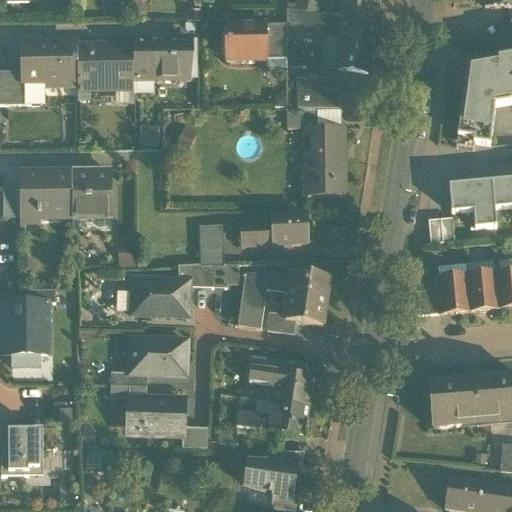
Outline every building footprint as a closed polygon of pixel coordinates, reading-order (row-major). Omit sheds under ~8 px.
[(299,0),(295,0),(294,14),(317,17),(319,18),(321,3),(299,0)] [(345,0),(343,21),(375,26),(378,0),(345,0)] [(511,10),(511,0),(484,0),(484,10),(511,10)] [(264,32),(264,56),(287,56),(287,39),(316,43),(317,36),(319,18),(317,17),(294,14),(286,13),(286,14),(286,27),(286,32),(264,32)] [(325,37),(340,39),(343,21),(319,18),(317,36),(325,37)] [(375,26),(343,21),(340,39),(336,71),(368,76),(375,26)] [(226,62),(264,62),(264,56),(264,32),(248,32),(248,28),(225,28),(226,62)] [(511,28),(498,31),(500,44),(511,41),(511,28)] [(320,68),(336,71),(340,39),(325,37),(320,68)] [(133,43),(133,47),(133,83),(182,83),(182,66),(188,66),(188,42),(133,43)] [(44,88),(77,87),(77,48),(40,48),(40,44),(22,44),(22,74),(22,88),(24,88),(24,108),(44,108),(44,88)] [(133,91),(133,83),(133,47),(77,48),(77,87),(77,92),(115,92),(133,91)] [(287,72),(287,56),(264,56),(264,62),(264,73),(287,72)] [(511,56),(499,59),(499,63),(467,69),(457,139),(473,142),(473,146),(489,148),(495,108),(511,105),(511,56)] [(290,72),(300,72),(301,57),(290,57),(290,72)] [(0,74),(0,108),(24,108),(24,88),(22,88),(22,74),(0,74)] [(299,82),(299,113),(335,112),(335,95),(321,94),(323,82),(299,82)] [(133,91),(115,92),(116,108),(134,107),(133,91)] [(287,132),(303,132),(308,132),(308,131),(317,131),(317,112),(299,113),(287,113),(287,132)] [(340,112),(335,112),(317,112),(317,131),(340,131),(340,112)] [(140,130),(140,149),(159,149),(159,130),(140,130)] [(184,130),(175,147),(188,153),(196,137),(184,130)] [(304,163),(304,199),(344,199),(343,131),(340,131),(317,131),(308,131),(308,132),(308,163),(304,163)] [(286,162),(297,163),(299,149),(288,148),(286,162)] [(37,218),(72,218),(72,177),(21,177),(21,190),(22,218),(25,218),(25,213),(37,213),(37,218)] [(112,177),(72,177),(72,218),(72,219),(112,219),(112,177)] [(511,185),(492,187),(494,213),(511,211),(511,185)] [(494,213),(492,187),(449,191),(451,217),(473,215),(475,233),(496,231),(494,213)] [(5,220),(22,219),(22,218),(21,190),(4,190),(5,220)] [(271,218),(271,227),(273,249),(273,250),(307,248),(306,216),(271,218)] [(451,221),(440,222),(442,246),(454,245),(451,221)] [(430,247),(442,246),(440,222),(428,224),(430,247)] [(241,251),(273,249),(271,227),(239,228),(241,251)] [(199,229),(200,254),(223,253),(222,229),(199,229)] [(117,251),(118,272),(136,271),(136,250),(117,251)] [(200,254),(200,268),(200,269),(224,268),(223,253),(200,254)] [(511,262),(498,263),(499,277),(511,276),(511,262)] [(493,264),(465,267),(466,278),(494,276),(493,264)] [(437,281),(466,278),(465,267),(436,269),(437,281)] [(225,268),(224,268),(200,269),(200,268),(178,269),(178,284),(189,285),(189,290),(213,291),(226,292),(226,289),(225,268)] [(238,268),(225,268),(226,289),(239,289),(238,268)] [(469,314),(497,311),(494,278),(494,276),(466,278),(469,314)] [(511,276),(499,277),(494,278),(497,311),(511,310),(511,276)] [(266,294),(288,297),(291,277),(245,278),(237,330),(260,333),(266,294)] [(329,283),(291,277),(288,297),(285,319),(285,323),(294,325),(322,329),(329,283)] [(440,316),(469,314),(466,278),(437,281),(438,293),(440,316)] [(132,318),(188,320),(189,290),(189,285),(178,284),(133,283),(133,294),(132,318)] [(438,293),(426,294),(428,318),(440,316),(438,293)] [(19,294),(19,306),(47,306),(47,307),(55,307),(55,294),(19,294)] [(115,318),(132,318),(133,294),(116,294),(115,318)] [(411,319),(428,318),(426,294),(415,295),(411,319)] [(3,358),(11,358),(40,358),(47,358),(47,307),(47,306),(19,306),(3,306),(3,328),(7,328),(7,336),(3,336),(3,358)] [(267,334),(292,338),(294,325),(285,323),(285,319),(269,316),(267,334)] [(147,378),(185,380),(187,344),(131,342),(129,377),(129,378),(147,378)] [(40,370),(40,358),(11,358),(11,371),(40,370)] [(276,389),(273,406),(310,411),(315,380),(305,379),(307,368),(289,366),(256,361),(255,372),(250,371),(248,385),(276,389)] [(110,389),(129,390),(146,390),(147,378),(129,378),(129,377),(111,376),(110,389)] [(511,378),(428,386),(432,427),(511,420),(511,378)] [(110,401),(128,402),(129,390),(110,389),(110,401)] [(146,402),(146,390),(129,390),(128,402),(146,402)] [(182,439),(183,439),(183,431),(184,404),(146,402),(128,402),(127,432),(143,432),(143,438),(182,439)] [(271,422),(273,406),(256,403),(254,420),(271,422)] [(306,442),(310,411),(273,406),(271,422),(254,420),(239,417),(237,432),(269,436),(306,442)] [(59,412),(59,425),(72,425),(72,412),(59,412)] [(511,420),(432,427),(432,432),(511,424),(511,420)] [(0,480),(28,480),(28,472),(43,472),(42,429),(29,429),(29,433),(0,434),(0,446),(0,474),(0,480)] [(80,431),(81,448),(94,449),(93,430),(80,431)] [(181,451),(207,452),(207,432),(183,431),(183,439),(182,439),(181,451)] [(81,448),(82,475),(111,475),(111,455),(95,455),(95,449),(94,449),(81,448)] [(511,448),(502,448),(500,475),(511,475),(511,448)] [(297,469),(301,469),(303,456),(267,454),(265,466),(297,467),(297,469)] [(245,485),(248,488),(247,491),(250,492),(273,498),(273,500),(292,503),(292,501),(297,469),(297,467),(265,466),(251,466),(250,469),(246,473),(244,479),(245,485)] [(444,511),(490,511),(494,488),(449,482),(444,511)] [(490,511),(511,511),(511,491),(494,488),(490,511)] [(273,498),(250,492),(247,508),(271,511),(273,500),(273,498)] [(271,511),(294,511),(296,502),(292,501),(292,503),(273,500),(271,511)]
